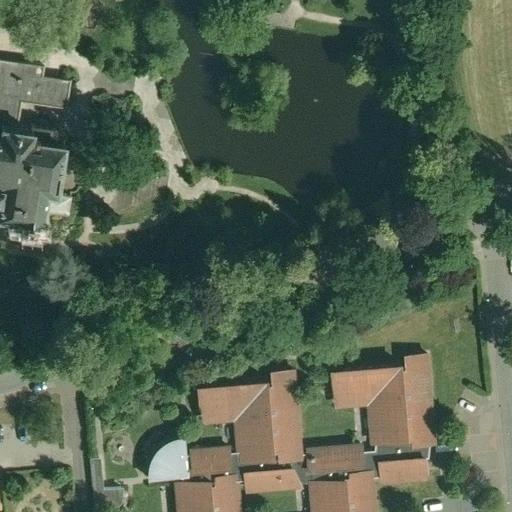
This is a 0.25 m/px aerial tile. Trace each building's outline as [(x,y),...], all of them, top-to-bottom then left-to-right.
[(24,61),(0,57),(0,125),(0,122),(15,124),(18,103),(19,103),(20,99),(38,101),(39,101),(64,104),(68,78),(42,74),(43,74),(41,73),(42,63),(24,61)] [(15,124),(0,122),(0,125),(0,203),(5,205),(4,215),(15,217),(15,218),(19,219),(19,225),(36,227),(37,221),(42,222),(44,208),(68,211),(71,192),(56,190),(62,153),(64,140),(54,138),(56,126),(30,122),(29,126),(15,124)] [(62,153),(56,190),(71,192),(71,191),(76,190),(79,185),(80,176),(79,170),(74,168),(76,155),(62,153)] [(308,449),(309,453),(301,453),(293,370),(273,372),(274,385),(269,386),(268,380),(200,386),(202,407),(222,405),(226,415),(236,414),(239,451),(229,452),(229,447),(191,451),(191,454),(185,455),(184,437),(182,437),(182,441),(174,443),(166,447),(160,453),(155,460),(153,468),(152,477),(148,477),(148,479),(181,476),(182,482),(176,483),(178,511),(239,511),(237,480),(247,480),(248,489),(301,485),(300,482),(307,481),(311,481),(314,511),(375,511),(372,476),(382,475),(383,480),(427,476),(425,457),(418,456),(417,442),(435,441),(427,353),(407,355),(408,369),(402,369),(402,364),(334,369),(336,389),(355,388),(359,398),(369,397),(373,441),(376,441),(375,449),(362,450),(362,444),(308,449)] [(102,489),(99,459),(90,459),(94,511),(109,511),(118,502),(121,487),(102,489)]
